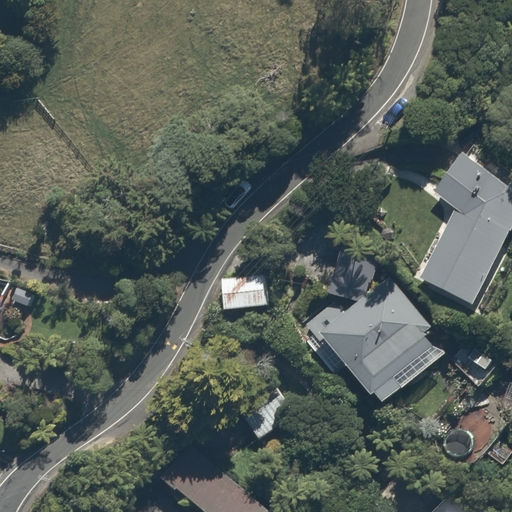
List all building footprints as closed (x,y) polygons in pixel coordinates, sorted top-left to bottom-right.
[(481,319),(511,260),(511,188),(460,162),(438,204),(461,216),(423,289),(481,319)] [(379,297),(379,258),(342,251),(336,308),(363,311),(326,343),(396,420),(468,356),(399,279),(379,297)] [(272,274),(225,279),(229,320),(276,316),(272,274)] [(0,341),(10,320),(0,314),(0,341)] [(271,511),(204,452),(175,484),(206,511),(271,511)] [(476,511),(460,500),(450,511),(476,511)]
